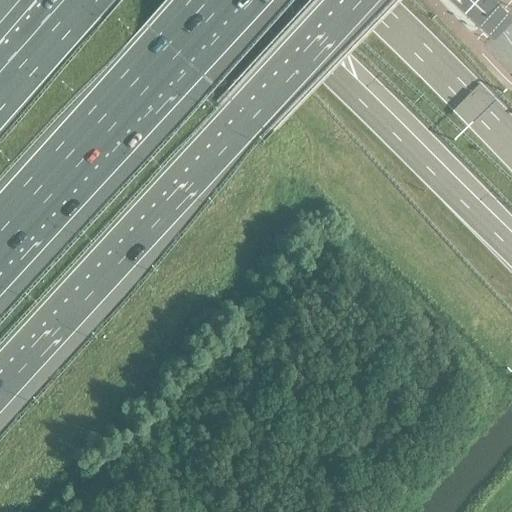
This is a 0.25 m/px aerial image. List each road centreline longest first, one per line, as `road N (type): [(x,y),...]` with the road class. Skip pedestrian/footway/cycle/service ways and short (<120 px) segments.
road 1 (motorway): [(0,383),(350,0)]
road 2 (trunk): [(251,0),(511,251)]
road 3 (motorway): [(0,233),(208,0)]
road 4 (trunk): [(511,144),(366,0)]
